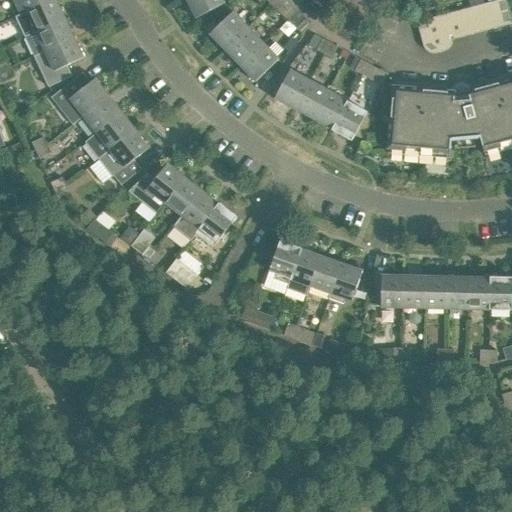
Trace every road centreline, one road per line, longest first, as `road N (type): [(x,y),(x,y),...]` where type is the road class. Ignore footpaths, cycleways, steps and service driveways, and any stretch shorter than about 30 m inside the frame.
road 1 (residential): [(511,207),(424,210),(369,199),(290,167),(211,112),(173,73),(126,0)]
road 2 (residential): [(128,511),(0,312)]
